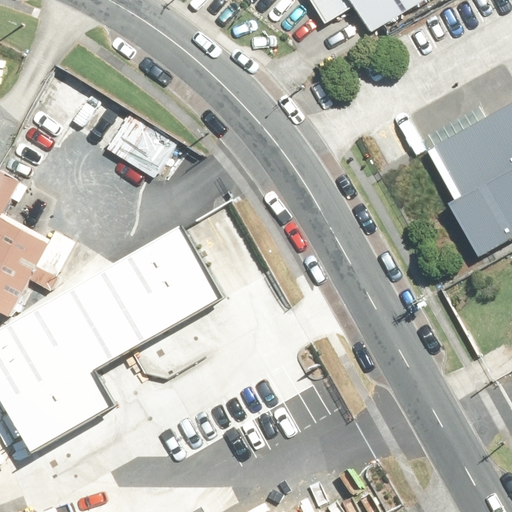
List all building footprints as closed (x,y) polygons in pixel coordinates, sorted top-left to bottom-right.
[(348,0),(370,37),(434,0),(348,0)] [(52,70),(32,105),(158,178),(178,143),(52,70)] [(511,96),(421,146),(490,265),(511,252),(511,96)] [(22,184),(0,172),(0,316),(8,320),(49,245),(3,220),(22,184)] [(8,320),(0,324),(0,436),(13,459),(100,408),(82,378),(209,304),(164,229),(8,320)]
